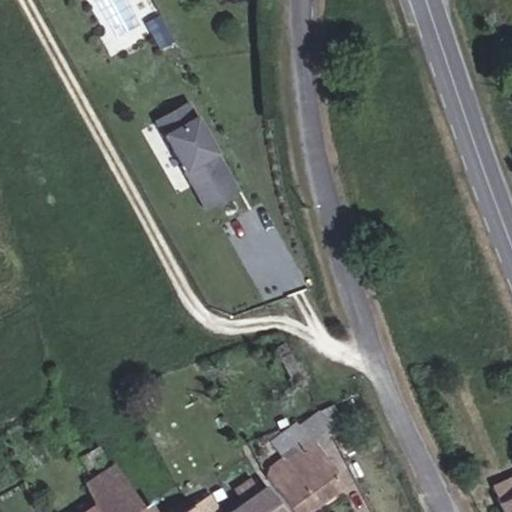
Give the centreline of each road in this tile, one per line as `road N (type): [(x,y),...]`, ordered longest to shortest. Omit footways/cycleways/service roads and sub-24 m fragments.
road 1 (unclassified): [(445,511),(364,333),(320,153),(308,0)]
road 2 (secondary): [(511,247),(427,0)]
